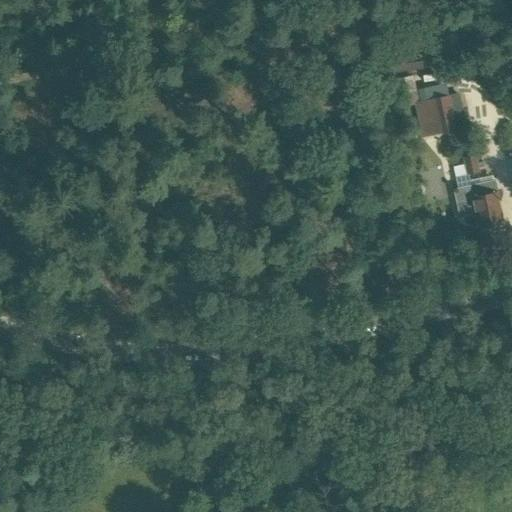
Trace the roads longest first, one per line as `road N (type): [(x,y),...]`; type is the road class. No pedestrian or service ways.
road 1 (tertiary): [(511,303),(416,324),(190,351),(0,323)]
road 2 (track): [(0,63),(106,44),(239,0)]
